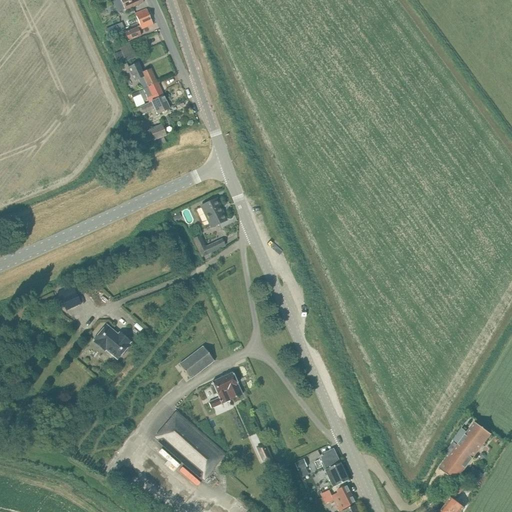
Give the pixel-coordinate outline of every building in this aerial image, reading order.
[(112,0),(113,2),(116,0),(120,0),(121,1),(120,3),(121,7),(124,8),(125,11),(143,3),(142,0),(112,0)] [(153,25),(151,20),(147,10),(135,14),(140,27),(141,29),(153,25)] [(138,30),(141,29),(140,27),(124,33),(128,41),(141,36),(138,30)] [(142,72),(138,63),(129,67),(135,81),(143,78),(148,87),(157,83),(151,68),(142,72)] [(163,96),(157,83),(148,87),(148,88),(139,92),(143,102),(144,103),(148,101),(147,100),(152,98),(154,101),(163,96)] [(169,109),(163,96),(154,101),(152,98),(147,100),(148,101),(149,104),(145,106),(140,108),(143,114),(154,109),(157,115),(169,109)] [(161,125),(150,130),(154,140),(166,136),(161,125)] [(156,147),(165,143),(163,138),(154,142),(156,147)] [(211,228),(226,221),(216,199),(201,206),(211,228)] [(199,212),(201,211),(199,205),(183,210),(188,226),(202,222),(199,212)] [(205,247),(208,254),(225,246),(222,240),(206,247),(205,247)] [(66,311),(81,304),(72,285),(57,292),(66,311)] [(94,340),(95,341),(94,342),(101,348),(104,351),(105,350),(117,359),(122,353),(129,345),(128,345),(130,343),(123,337),(121,339),(117,336),(106,326),(94,340)] [(190,380),(214,362),(203,347),(179,365),(190,380)] [(211,409),(242,395),(232,373),(212,383),(219,398),(208,403),(211,409)] [(203,481),(226,454),(176,412),(153,439),(203,481)] [(491,435),(474,422),(466,433),(461,429),(452,440),(454,441),(444,454),(448,457),(439,469),(456,482),(491,435)] [(340,464),(334,450),(321,457),(319,459),(333,488),(349,481),(341,464),(340,464)] [(299,471),(306,468),(308,467),(304,459),(295,463),(299,471)] [(308,489),(319,485),(312,470),(302,474),(308,489)] [(467,484),(461,479),(452,491),(458,496),(467,484)] [(339,511),(356,504),(347,486),(337,491),(338,493),(331,496),(329,491),(321,495),(326,505),(333,501),(338,511),(339,511)] [(454,501),(458,496),(452,491),(448,496),(450,498),(439,511),(460,511),(464,508),(459,504),(454,501)] [(312,511),(314,511),(320,508),(317,501),(308,505),(312,511)]
